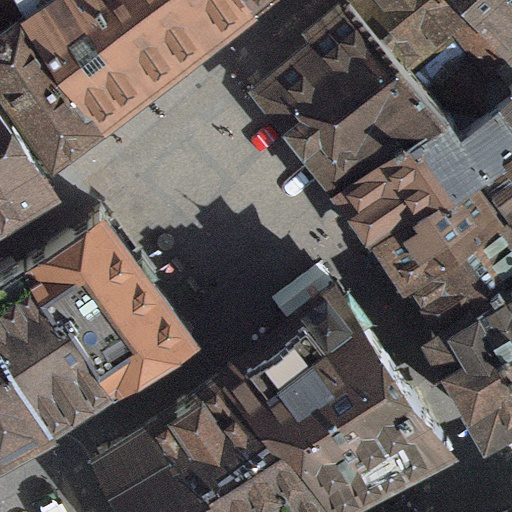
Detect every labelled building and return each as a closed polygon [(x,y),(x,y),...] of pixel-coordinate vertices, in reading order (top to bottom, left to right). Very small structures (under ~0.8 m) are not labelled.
[(0,0),(0,51),(63,130),(95,108),(113,96),(46,0),(0,0)] [(46,0),(113,96),(146,72),(175,51),(133,0),(46,0)] [(133,0),(175,51),(224,11),(230,6),(237,0),(133,0)] [(418,79),(354,0),(343,0),(268,56),(343,154),(428,91),(418,79)] [(354,0),(418,79),(460,45),(424,0),(354,0)] [(511,0),(424,0),(460,45),(478,68),(511,38),(511,0)] [(511,159),(511,38),(478,68),(460,45),(418,79),(428,91),(471,149),(496,132),(511,159)] [(0,201),(69,156),(54,136),(0,70),(0,201)] [(428,91),(343,154),(385,210),(471,149),(428,91)] [(471,149),(385,210),(416,256),(491,203),(511,187),(511,176),(492,149),(478,161),(471,149)] [(129,361),(201,315),(128,199),(114,176),(60,211),(42,222),(129,361)] [(511,231),(491,203),(416,256),(442,294),(493,262),(511,249),(511,231)] [(88,386),(129,361),(42,222),(0,248),(0,286),(70,398),(88,386)] [(511,249),(493,262),(511,295),(511,249)] [(372,476),(459,432),(342,252),(255,321),(343,490),(372,476)] [(511,295),(493,262),(442,294),(500,409),(511,403),(511,295)] [(70,398),(0,286),(0,430),(3,435),(27,422),(70,398)] [(282,511),(343,490),(255,321),(222,347),(182,378),(254,511),(282,511)] [(154,511),(254,511),(182,378),(107,418),(143,489),(154,511)] [(511,511),(511,483),(467,503),(470,511),(511,511)] [(470,511),(467,503),(439,511),(470,511)]
